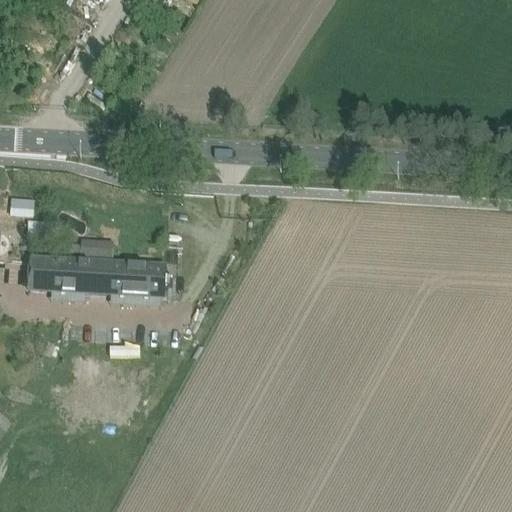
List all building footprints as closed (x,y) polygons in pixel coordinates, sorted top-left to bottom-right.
[(54,239),(55,226),(34,224),(33,238),(54,239)] [(114,245),(88,243),(88,259),(113,260),(114,245)] [(51,263),(50,295),(90,297),(91,265),(51,263)] [(166,269),(111,266),(110,298),(164,301),(166,269)] [(137,360),(140,349),(120,344),(117,355),(137,360)]
